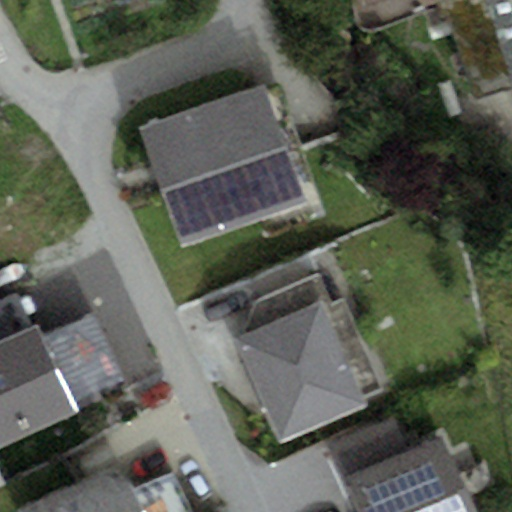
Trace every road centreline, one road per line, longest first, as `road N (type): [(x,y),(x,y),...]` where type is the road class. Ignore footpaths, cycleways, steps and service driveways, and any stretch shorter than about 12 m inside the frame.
road 1 (residential): [(249,511),(83,154),(80,118)]
road 2 (residential): [(80,118),(101,92),(230,51),(251,15),(248,0)]
